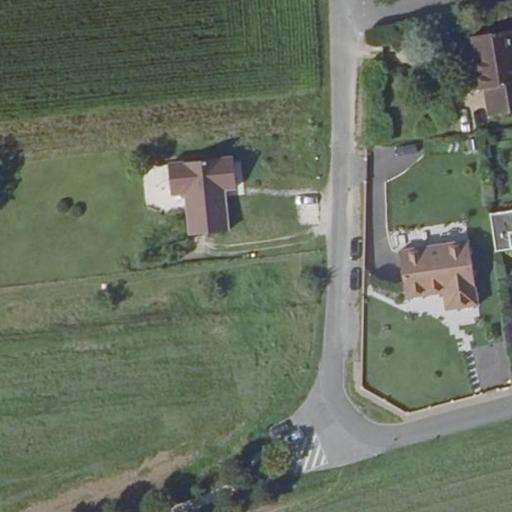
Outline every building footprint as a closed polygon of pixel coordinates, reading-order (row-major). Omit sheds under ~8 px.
[(511,30),(469,37),(473,57),(480,55),(485,89),(490,116),(511,112),(511,30)] [(480,55),(473,57),(478,90),(485,89),(480,55)] [(249,161),(184,167),(187,198),(202,197),(206,238),(243,234),(239,193),(252,192),(249,161)] [(467,253),(400,270),(411,316),(448,307),(457,304),(461,321),(484,316),(467,253)] [(448,307),(452,323),(461,321),(457,304),(448,307)] [(497,344),(469,350),(477,385),(505,379),(497,344)]
